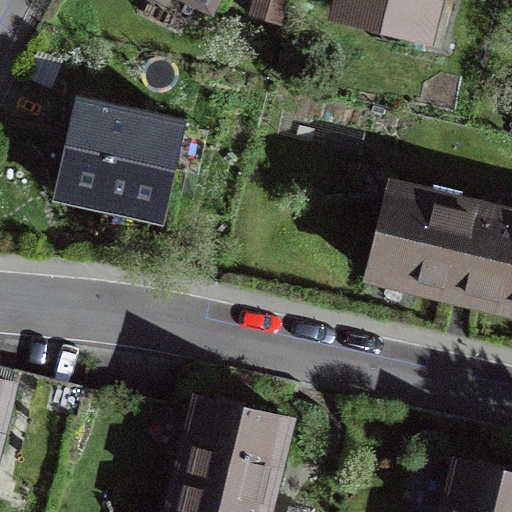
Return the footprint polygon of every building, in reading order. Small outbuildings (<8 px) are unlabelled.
[(341,0),(339,8),(426,30),(433,0),(341,0)] [(185,119),(74,94),(50,200),(162,224),(185,119)] [(511,213),(389,184),(368,274),(511,308),(511,213)] [(0,418),(9,382),(0,380),(0,418)] [(177,402),(82,387),(72,452),(166,467),(177,402)] [(264,511),(288,417),(198,395),(169,511),(264,511)] [(511,511),(511,472),(455,459),(442,511),(511,511)]
